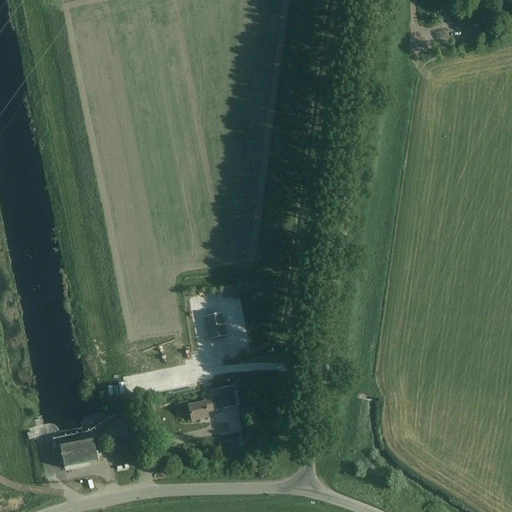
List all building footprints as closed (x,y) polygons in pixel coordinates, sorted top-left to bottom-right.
[(222,315),(206,318),(210,340),(226,337),(222,315)] [(220,389),(224,409),(236,407),(232,387),(220,389)] [(189,406),(192,421),(214,416),(213,410),(219,409),(217,397),(204,400),(204,402),(189,406)] [(178,400),(179,416),(186,415),(184,400),(178,400)] [(93,441),(84,443),(52,449),(54,458),(62,457),(64,469),(98,462),(93,441)]
